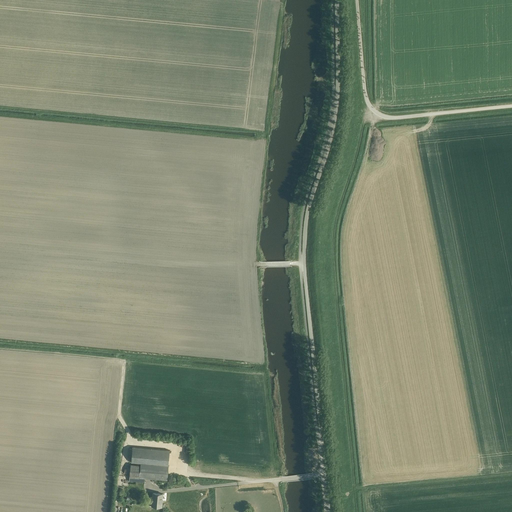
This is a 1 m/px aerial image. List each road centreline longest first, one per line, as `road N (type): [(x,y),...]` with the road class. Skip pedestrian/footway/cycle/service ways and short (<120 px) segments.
road 1 (unclassified): [(328,511),(304,238),(337,96),(336,0)]
road 2 (unclassified): [(511,106),(378,115),(366,100),(356,0)]
